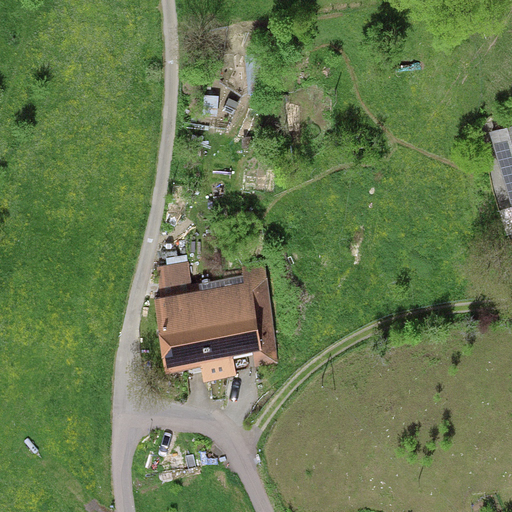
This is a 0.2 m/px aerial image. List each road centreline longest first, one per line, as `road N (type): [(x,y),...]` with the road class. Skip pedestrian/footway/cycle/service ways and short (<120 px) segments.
road 1 (residential): [(172,0),(170,127),(122,412)]
road 2 (track): [(241,453),(292,383),(344,342),(405,320),(511,307)]
road 3 (residential): [(264,511),(241,453),(212,422),(179,412),(122,412)]
